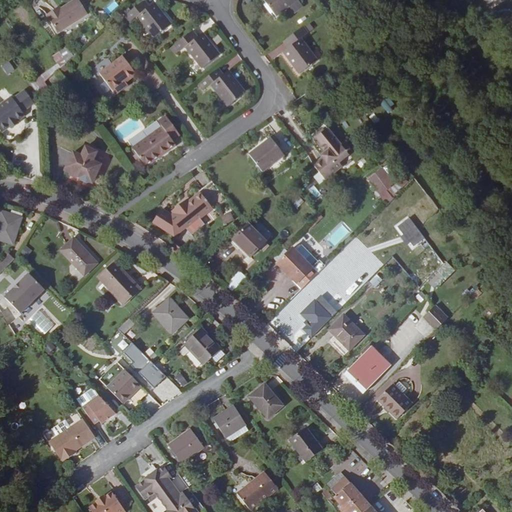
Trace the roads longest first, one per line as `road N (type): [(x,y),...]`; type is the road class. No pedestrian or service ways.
road 1 (tertiary): [(0,187),(56,198),(110,225),(194,283),(265,348)]
road 2 (tertiary): [(265,348),(440,511)]
road 3 (residential): [(69,483),(265,348)]
road 4 (residential): [(215,1),(267,79),(268,99),(179,169)]
